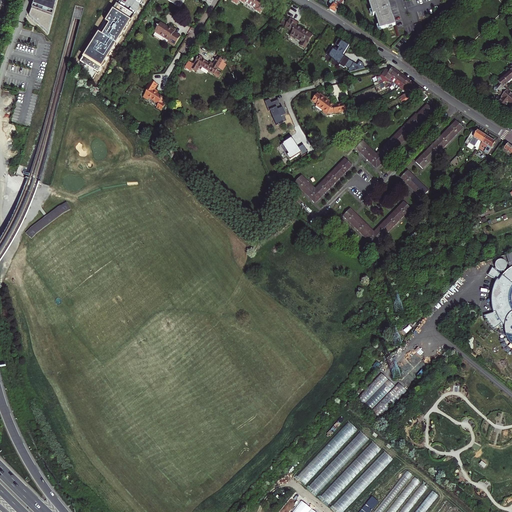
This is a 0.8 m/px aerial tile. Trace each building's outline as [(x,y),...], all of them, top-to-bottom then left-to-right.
[(35,0),(29,17),(48,34),(57,0),(35,0)] [(260,0),(239,0),(244,3),(245,2),(256,9),(255,10),(260,13),(267,2),(263,0),(261,0),(260,0)] [(336,13),(346,0),(338,0),(337,2),(333,0),(331,0),(330,2),(331,4),(333,6),(330,10),(336,13)] [(380,30),(395,26),(389,6),(387,7),(386,5),(389,4),(387,0),(370,0),(371,3),(369,4),(373,16),(375,15),(380,30)] [(98,33),(80,62),(85,65),(81,72),(92,78),(96,72),(98,73),(134,15),(116,5),(106,22),(109,24),(102,35),(98,33)] [(297,26),(298,23),(290,18),(284,27),(292,32),(290,36),(294,39),(295,38),(302,42),(300,46),(305,48),(313,36),(297,26)] [(168,29),(161,24),(159,26),(158,26),(157,28),(158,28),(155,32),(169,41),(168,43),(174,47),(181,37),(174,33),(175,32),(169,27),(168,29)] [(349,47),(337,39),(333,44),(338,48),(335,52),(329,48),(325,53),(339,63),(338,64),(342,68),(348,60),(341,55),(343,51),(345,52),(349,47)] [(190,62),(186,69),(190,71),(191,69),(196,72),(199,68),(202,67),(218,78),(221,74),(217,71),(219,68),(220,69),(225,62),(218,58),(213,65),(211,63),(210,65),(202,60),(203,59),(200,57),(198,59),(194,65),(190,62)] [(356,66),(352,63),(348,68),(347,69),(347,72),(363,69),(362,64),(358,62),(356,66)] [(503,99),(501,102),(502,103),(502,105),(507,107),(509,104),(511,106),(511,66),(511,67),(510,67),(508,72),(498,81),(499,83),(498,86),(497,86),(496,86),(495,87),(494,87),(494,89),(494,90),(494,91),(495,92),(496,93),(497,93),(499,92),(502,96),(501,97),(503,99)] [(396,80),(400,74),(392,69),(389,72),(387,70),(386,72),(384,71),(381,76),(388,81),(391,77),(395,80),(393,83),(395,84),(397,81),(396,80)] [(404,86),(408,80),(400,74),(396,80),(397,81),(395,84),(393,83),(391,84),(393,86),(394,84),(399,88),(404,86)] [(408,80),(404,86),(405,87),(402,91),(403,93),(404,92),(406,93),(409,90),(412,91),(416,86),(408,80)] [(163,110),(167,104),(164,102),(165,100),(164,99),(165,98),(157,93),(158,92),(155,90),(158,85),(151,81),(145,90),(147,92),(143,97),(148,100),(149,98),(159,104),(158,106),(163,110)] [(412,97),(414,99),(419,96),(425,93),(416,86),(412,91),(409,95),(409,94),(406,94),(399,97),(402,102),(407,99),(412,97)] [(344,112),(343,104),(333,106),(326,100),(327,98),(320,94),(319,95),(317,94),(312,101),(317,104),(316,106),(323,111),(322,112),(327,115),(328,114),(335,113),(335,114),(344,112)] [(270,111),(276,125),(287,121),(285,116),(286,115),(283,108),(278,110),(276,107),(280,105),(278,101),(272,104),(270,100),(265,102),(269,112),(270,111)] [(427,105),(422,110),(429,117),(434,112),(427,105)] [(429,117),(422,110),(417,115),(423,122),(424,122),(429,117)] [(416,114),(411,119),(418,126),(423,122),(417,115),(416,114)] [(418,126),(411,119),(406,124),(413,131),(418,126)] [(456,121),(451,127),(458,134),(463,128),(456,121)] [(408,137),(413,131),(406,124),(401,130),(408,137)] [(451,127),(446,132),(453,138),(458,134),(451,127)] [(408,137),(401,130),(396,135),(403,142),(408,137)] [(470,144),(479,149),(487,137),(477,131),(476,132),(473,130),(465,143),(468,145),(470,144)] [(446,132),(441,137),(448,144),(453,138),(446,132)] [(398,147),(403,142),(396,135),(391,140),(398,147)] [(436,142),(443,149),(448,144),(441,137),(436,142)] [(492,140),(487,137),(479,149),(484,153),(484,152),(492,140)] [(292,138),(282,144),(289,155),(287,156),(290,160),(300,154),(302,157),(308,153),(303,145),(298,148),(292,138)] [(398,147),(391,140),(386,145),(393,152),(398,147)] [(484,152),(484,153),(487,155),(495,142),(492,140),(484,152)] [(361,153),(368,147),(362,141),(356,148),(361,153)] [(436,142),(431,147),(438,154),(443,149),(436,142)] [(511,146),(508,144),(502,150),(511,159),(511,185),(505,191),(508,195),(510,194),(511,192),(511,146)] [(386,145),(381,150),(388,157),(393,152),(386,145)] [(362,155),(366,158),(373,152),(368,147),(361,153),(362,155)] [(426,152),(433,159),(438,154),(431,147),(426,152)] [(171,149),(167,152),(172,158),(175,155),(171,149)] [(388,157),(381,150),(376,155),(378,157),(383,162),(388,157)] [(371,164),(378,157),(376,155),(373,152),(366,158),(371,164)] [(421,157),(428,164),(433,159),(426,152),(421,157)] [(383,162),(378,157),(371,164),(377,169),(383,162)] [(423,169),(428,164),(421,157),(416,162),(423,169)] [(345,159),(340,164),(347,171),(352,166),(345,159)] [(335,169),(342,176),(347,171),(340,164),(335,169)] [(511,170),(507,165),(492,178),(497,184),(511,170)] [(337,181),(342,176),(335,169),(330,174),(337,181)] [(406,183),(413,176),(408,171),(401,178),(406,183)] [(332,186),(337,181),(330,174),(325,179),(332,186)] [(300,188),(307,181),(301,176),(295,183),(300,188)] [(406,183),(411,188),(418,181),(413,176),(406,183)] [(325,179),(320,184),(327,191),(329,189),(332,186),(325,179)] [(300,188),(305,193),(312,186),(307,181),(300,188)] [(416,193),(423,186),(418,181),(411,188),(414,191),(416,193)] [(327,191),(320,184),(315,190),(317,191),(322,196),(327,191)] [(310,198),(317,191),(315,190),(312,186),(305,193),(310,198)] [(428,191),(423,186),(416,193),(421,198),(428,191)] [(315,203),(322,196),(317,191),(310,198),(315,203)] [(411,209),(404,202),(399,207),(406,214),(411,209)] [(29,236),(71,209),(67,203),(25,230),(29,236)] [(394,212),(401,219),(406,214),(399,207),(394,212)] [(348,221),(355,214),(350,209),(343,216),(348,221)] [(396,224),(401,219),(394,212),(389,217),(396,224)] [(360,219),(355,214),(348,221),(353,226),(360,219)] [(384,223),(391,229),(396,224),(389,217),(384,223)] [(359,231),(365,224),(360,219),(353,226),(359,231)] [(386,234),(391,229),(384,223),(379,228),(386,234)] [(370,229),(365,224),(359,231),(364,236),(370,229)] [(386,234),(379,228),(374,233),(375,234),(381,240),(386,234)] [(370,229),(364,236),(369,241),(375,234),(374,233),(370,229)] [(381,240),(375,234),(369,241),(374,246),(381,240)] [(511,268),(511,269),(508,271),(504,275),(501,279),(500,281),(498,280),(496,284),(494,288),(493,292),(493,297),(493,301),(493,305),(495,305),(496,310),(498,315),(499,317),(500,320),(505,318),(507,319),(507,321),(506,324),(506,327),(506,329),(506,332),(506,334),(507,335),(511,335),(511,268)] [(370,411),(379,419),(406,391),(398,383),(395,386),(381,373),(356,400),(369,412),(370,411)] [(345,427),(346,428),(344,430),(350,436),(358,428),(350,421),(345,427)] [(361,430),(309,486),(317,494),(370,438),(361,430)] [(373,440),(321,496),(329,504),(382,448),(373,440)] [(297,477),(306,484),(319,467),(321,468),(334,452),(330,449),(324,457),(320,454),(315,460),(311,466),(308,464),(297,477)] [(314,511),(301,501),(292,511),(314,511)]
